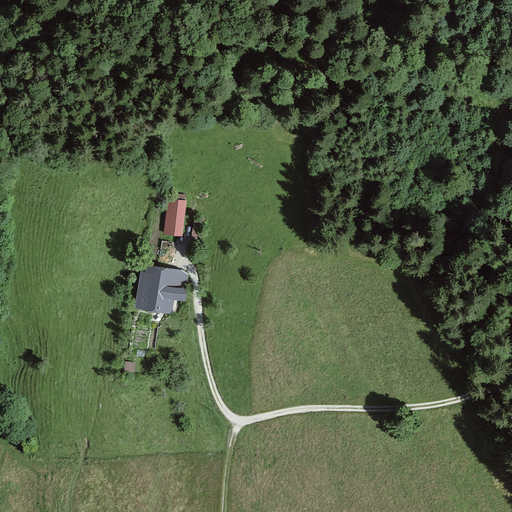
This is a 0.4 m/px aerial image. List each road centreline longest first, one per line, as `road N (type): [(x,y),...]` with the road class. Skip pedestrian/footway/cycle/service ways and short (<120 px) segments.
road 1 (track): [(230,511),(242,410),(254,400),(289,391),(404,391),(511,369)]
road 2 (track): [(254,400),(238,395),(214,360),(187,244),(190,203)]
